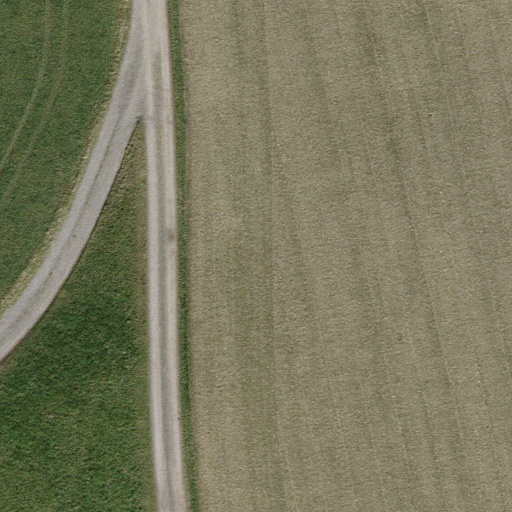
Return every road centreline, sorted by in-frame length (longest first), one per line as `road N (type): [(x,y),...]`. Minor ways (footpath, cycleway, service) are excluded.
road 1 (track): [(177,511),(163,411),(143,0)]
road 2 (track): [(0,336),(21,322),(89,206),(145,25)]
